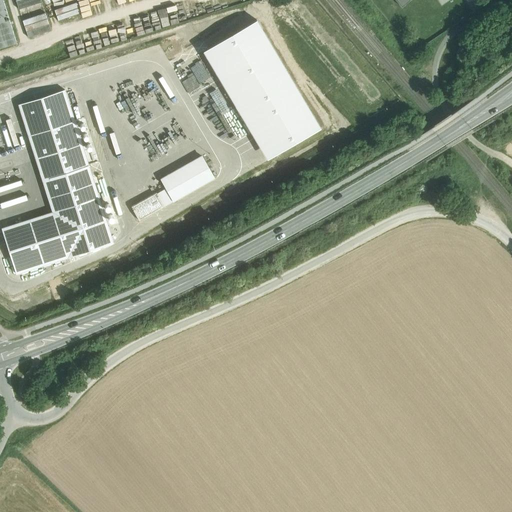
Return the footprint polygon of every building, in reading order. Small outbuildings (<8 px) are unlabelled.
[(0,0),(0,46),(16,42),(4,0),(0,0)] [(15,0),(20,17),(44,11),(40,0),(15,0)] [(22,19),(28,36),(50,27),(43,10),(22,19)] [(257,18),(202,50),(268,160),(322,128),(257,18)] [(113,243),(64,89),(25,102),(44,160),(39,161),(42,170),(46,169),(59,207),(53,210),(54,211),(42,218),(44,222),(4,234),(16,273),(113,243)] [(165,188),(132,204),(138,217),(215,180),(203,155),(159,176),(165,188)]
